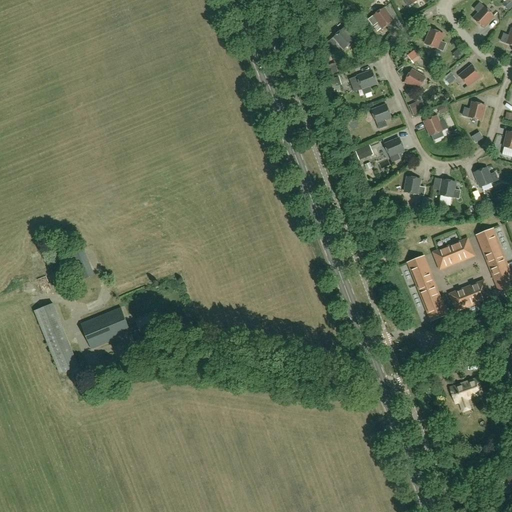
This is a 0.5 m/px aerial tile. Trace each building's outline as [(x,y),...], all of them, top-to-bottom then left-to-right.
[(483,28),(494,16),(480,3),(474,10),(479,14),(474,19),(483,28)] [(383,29),(393,21),(384,9),(368,20),(373,27),(378,23),(383,29)] [(344,50),(354,41),(343,29),(329,42),(335,48),(339,44),(344,50)] [(511,45),(511,29),(509,36),(504,34),(501,42),(511,45)] [(443,52),(446,44),(440,42),(443,35),(431,30),(425,44),(443,52)] [(468,87),(480,77),(472,66),(460,76),(468,87)] [(372,92),(370,86),(377,84),(372,71),(357,77),(350,80),(354,93),(362,90),(364,95),(372,92)] [(419,90),(425,79),(412,71),(405,82),(419,90)] [(481,121),(485,106),(472,102),(470,110),(465,108),(462,116),(481,121)] [(387,126),(385,120),(391,118),(387,106),(372,111),(377,123),(379,129),(387,126)] [(439,124),(436,116),(424,122),(430,136),(448,128),(445,121),(439,124)] [(511,133),(508,132),(502,155),(511,157),(511,133)] [(472,137),(476,143),(483,139),(480,133),(472,137)] [(392,163),(400,160),(398,154),(405,151),(400,139),(385,145),(392,163)] [(366,151),(369,159),(378,155),(375,148),(366,151)] [(490,175),(487,168),(475,173),(480,188),(498,181),(495,173),(490,175)] [(424,196),(425,188),(419,187),(421,180),(408,177),(405,193),(424,196)] [(459,199),(460,191),(454,190),(456,183),(443,180),(440,196),(459,199)] [(477,236),(500,294),(511,289),(511,276),(493,229),(477,236)] [(433,253),(440,270),(474,256),(467,240),(433,253)] [(94,276),(83,249),(69,255),(80,281),(94,276)] [(431,322),(447,315),(424,257),(408,263),(431,322)] [(490,298),(484,281),(450,295),(457,311),(490,298)] [(59,373),(78,366),(53,304),(34,312),(59,373)] [(128,325),(121,308),(81,324),(91,350),(131,333),(134,342),(143,338),(142,335),(157,329),(152,315),(135,322),(136,322),(128,325)] [(511,323),(503,326),(508,341),(511,339),(511,323)] [(467,362),(488,355),(483,340),(462,347),(467,362)] [(460,406),(468,403),(467,401),(483,395),(477,378),(450,388),(456,405),(459,403),(460,406)]
